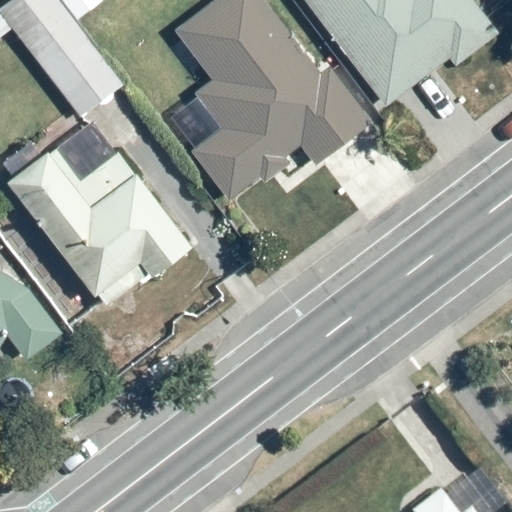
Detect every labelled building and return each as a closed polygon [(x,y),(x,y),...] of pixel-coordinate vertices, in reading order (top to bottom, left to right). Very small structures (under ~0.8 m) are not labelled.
[(98,0),(2,0),(0,2),(0,32),(13,22),(80,113),(121,83),(74,18),(98,0)] [(263,0),(218,0),(178,32),(214,78),(195,94),(221,127),(189,152),(229,203),(300,149),(314,167),(373,122),(331,68),(322,75),(263,0)] [(305,0),(385,105),(448,58),(454,65),(500,31),(475,0),(305,0)] [(48,153),(7,184),(95,300),(142,264),(152,276),(192,246),(137,174),(90,208),(48,153)] [(28,288),(0,271),(0,349),(8,337),(25,360),(61,333),(28,288)] [(460,511),(453,511),(437,490),(410,511),(474,511),(470,505),(460,511)]
